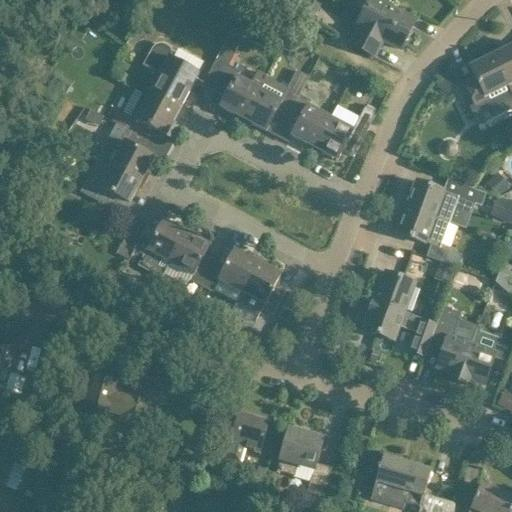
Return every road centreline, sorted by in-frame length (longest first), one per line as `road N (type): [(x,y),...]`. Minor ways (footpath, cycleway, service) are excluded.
road 1 (residential): [(338,272),(190,210),(173,188),(185,158),(216,143),(363,205)]
road 2 (residential): [(481,0),(449,29),(416,78),(363,205)]
road 3 (residential): [(300,374),(78,313)]
road 4 (residential): [(511,445),(300,374)]
